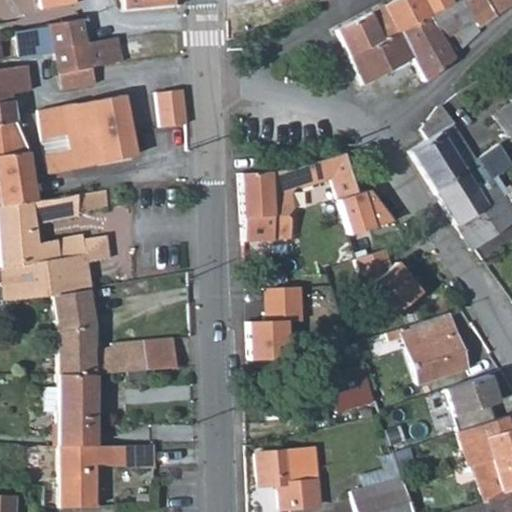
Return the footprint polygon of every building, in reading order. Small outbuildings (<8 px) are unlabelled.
[(49,8),(72,4),(71,0),(35,0),(38,10),(46,9),(46,11),(49,10),(49,8)] [(171,7),(170,0),(120,0),(122,12),(171,7)] [(391,0),(382,5),(383,6),(336,30),(348,58),(427,15),(447,5),(445,0),(391,0)] [(445,36),(455,53),(475,32),(475,30),(473,26),(475,25),(457,0),(454,0),(447,5),(427,15),(440,38),(445,36)] [(511,0),(457,0),(475,25),(511,0)] [(408,58),(421,82),(426,78),(434,72),(450,57),(440,38),(427,15),(348,58),(360,84),(408,58)] [(55,74),(88,70),(118,64),(112,40),(82,45),(76,19),(45,24),(51,54),(55,74)] [(15,60),(51,54),(45,24),(10,30),(15,60)] [(0,123),(9,123),(6,102),(3,102),(2,94),(26,91),(22,66),(0,68),(0,123)] [(59,91),(92,87),(88,70),(55,74),(59,91)] [(183,125),(178,91),(152,94),(158,129),(183,125)] [(131,156),(119,99),(118,96),(70,104),(70,103),(47,107),(53,137),(63,135),(70,168),(131,156)] [(511,102),(489,118),(504,140),(511,133),(511,102)] [(424,139),(406,151),(431,189),(459,171),(446,150),(459,142),(448,125),(450,124),(438,104),(418,128),(424,139)] [(46,173),(70,168),(63,135),(53,137),(47,107),(34,110),(38,142),(46,173)] [(0,123),(0,154),(23,153),(9,123),(0,123)] [(443,208),(485,180),(504,166),(492,148),(459,171),(431,189),(443,208)] [(0,204),(30,202),(23,153),(0,154),(0,204)] [(296,167),(240,173),(246,239),(281,236),(281,229),(287,229),(285,212),(292,203),(291,189),(329,178),(336,198),(358,191),(344,153),(296,167)] [(511,220),(511,218),(485,180),(443,208),(460,236),(482,221),(491,235),(511,220)] [(371,226),(389,221),(367,187),(358,191),(371,226)] [(73,212),(105,207),(102,190),(30,202),(0,204),(0,301),(47,296),(47,293),(53,292),(85,287),(83,267),(106,264),(103,236),(79,239),(79,235),(33,244),(30,224),(73,215),(73,212)] [(344,234),(371,226),(358,191),(336,198),(332,199),(344,234)] [(469,250),(491,235),(482,221),(460,236),(469,250)] [(53,331),(53,374),(91,373),(122,371),(141,369),(138,340),(108,343),(108,347),(90,350),(90,329),(83,290),(54,294),(53,292),(47,293),(47,296),(53,331)] [(245,324),(248,364),(289,362),(287,327),(301,326),(300,290),(261,291),(262,324),(245,324)] [(460,369),(443,314),(394,330),(412,384),(460,369)] [(172,367),(168,337),(138,340),(141,369),(172,367)] [(368,403),(356,365),(322,377),(333,415),(368,403)] [(123,383),(143,382),(141,369),(122,371),(123,383)] [(439,428),(500,408),(489,372),(428,392),(439,428)] [(90,444),(91,373),(53,374),(54,445),(90,444)] [(463,466),(467,465),(478,503),(450,511),(511,511),(511,429),(484,437),(457,444),(463,466)] [(54,445),(54,506),(91,506),(91,464),(149,467),(149,443),(90,444),(54,445)] [(315,506),(311,448),(253,452),(254,483),(272,483),(274,508),(315,506)] [(355,473),(358,487),(396,474),(388,451),(376,455),(378,466),(355,473)] [(345,491),(351,511),(359,511),(404,499),(396,474),(358,487),(345,491)] [(0,511),(10,511),(11,498),(0,497),(0,511)] [(408,511),(404,499),(359,511),(408,511)]
